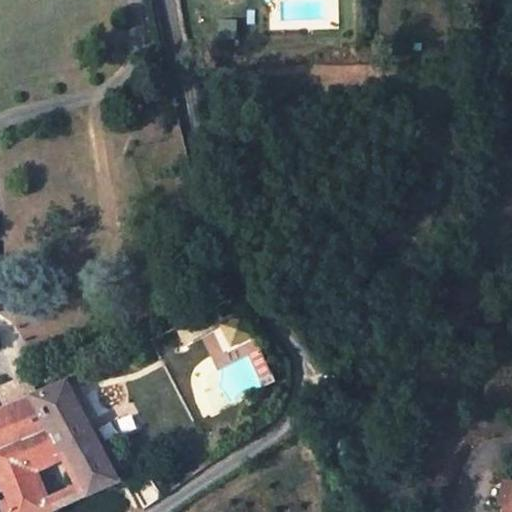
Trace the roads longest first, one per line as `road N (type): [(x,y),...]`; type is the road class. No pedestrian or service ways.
road 1 (unclassified): [(164,0),(214,218),(298,350)]
road 2 (track): [(298,350),(332,416),(350,511)]
